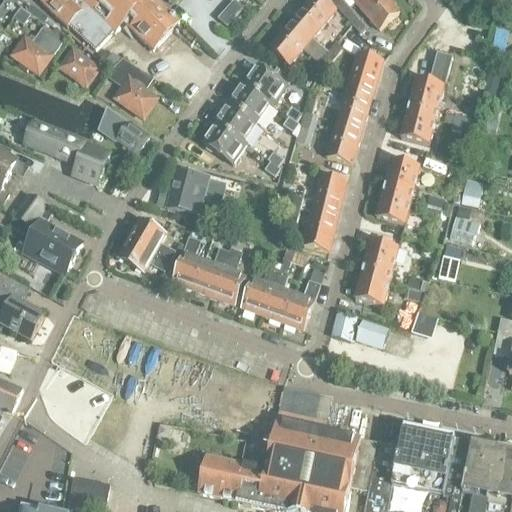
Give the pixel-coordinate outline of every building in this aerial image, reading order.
[(45,0),(41,4),(67,28),(69,27),(96,53),(104,45),(115,34),(124,25),(154,53),(177,28),(180,25),(153,0),(45,0)] [(320,0),(312,0),(293,23),(330,54),(337,45),(320,31),(336,13),(320,0)] [(330,0),(343,15),(349,10),(340,0),(330,0)] [(398,15),(385,0),(361,0),(356,4),(379,31),(398,15)] [(235,3),(227,12),(236,20),(244,11),(235,3)] [(511,11),(500,9),(497,21),(511,23),(511,11)] [(21,10),(14,20),(24,28),(31,17),(21,10)] [(364,29),(349,10),(343,15),(359,34),(364,29)] [(323,77),(324,76),(337,61),(330,54),(293,23),(270,50),(290,67),(302,53),(318,67),(314,70),(323,77)] [(42,79),(66,44),(50,33),(45,29),(34,44),(27,40),(14,59),(24,66),(22,69),(30,74),(32,72),(42,79)] [(56,29),(53,34),(63,41),(66,36),(56,29)] [(503,61),(509,34),(494,31),(489,57),(503,61)] [(337,61),(344,52),(337,45),(330,54),(337,61)] [(102,72),(72,52),(60,69),(86,87),(94,76),(97,79),(102,72)] [(122,63),(113,55),(103,66),(111,73),(122,63)] [(408,117),(421,121),(424,110),(439,114),(453,59),(437,55),(430,86),(417,83),(408,117)] [(382,63),(358,56),(348,89),(372,98),(382,63)] [(289,91),(259,70),(246,88),(271,107),(275,110),(289,91)] [(117,103),(144,122),(158,102),(130,83),(130,84),(117,75),(112,83),(125,92),(117,103)] [(243,86),(229,106),(257,126),(271,107),(246,88),(243,86)] [(495,98),(497,91),(493,88),(485,86),(483,96),(495,98)] [(348,89),(337,125),(362,132),(372,98),(348,89)] [(312,117),(316,102),(308,100),(303,115),(312,117)] [(215,125),(218,127),(243,146),(245,144),(257,126),(229,106),(215,125)] [(439,114),(424,110),(421,121),(408,117),(402,142),(430,149),(439,114)] [(289,120),(296,126),(302,118),(292,111),(286,119),(289,120)] [(317,119),(312,117),(303,115),(294,145),(302,147),(309,149),(317,119)] [(462,135),(470,137),(474,124),(466,122),(467,121),(455,118),(455,119),(447,117),(445,125),(452,127),(451,132),(454,133),(453,135),(462,137),(462,135)] [(129,151),(137,157),(149,140),(129,126),(128,127),(115,118),(105,133),(119,142),(118,143),(125,148),(123,150),(127,153),(129,151)] [(299,128),(296,126),(289,120),(283,128),(293,135),(299,128)] [(484,121),(481,134),(495,137),(498,124),(484,121)] [(78,166),(74,178),(86,182),(97,151),(85,146),(85,145),(52,132),(53,130),(33,123),(25,144),(25,146),(78,166)] [(327,159),(351,166),(362,132),(337,125),(327,159)] [(248,146),(245,144),(243,146),(218,127),(204,146),(233,167),(248,146)] [(13,152),(0,144),(0,153),(10,159),(13,152)] [(98,187),(110,156),(97,151),(86,182),(98,187)] [(0,192),(1,193),(12,174),(17,164),(18,163),(10,159),(0,153),(0,192)] [(270,165),(271,164),(279,170),(284,163),(274,155),(268,163),(270,165)] [(281,172),(279,170),(271,164),(270,165),(265,173),(275,180),(281,172)] [(393,164),(386,187),(401,191),(398,202),(412,205),(421,171),(393,164)] [(159,208),(202,218),(211,182),(177,173),(171,197),(162,195),(159,208)] [(235,202),(240,186),(216,179),(211,195),(235,202)] [(321,179),(313,214),(337,220),(346,185),(321,179)] [(479,211),(483,187),(467,183),(461,207),(479,211)] [(398,202),(401,191),(386,187),(377,222),(406,230),(412,205),(398,202)] [(297,189),(293,204),(302,207),(306,192),(297,189)] [(35,230),(32,228),(44,207),(30,199),(15,219),(20,222),(15,231),(30,239),(35,230)] [(430,199),(427,209),(442,212),(444,203),(430,199)] [(298,221),(302,207),(293,204),(289,219),(298,221)] [(451,215),(453,207),(445,205),(443,213),(451,215)] [(47,209),(41,219),(40,221),(49,226),(56,214),(47,209)] [(439,224),(441,213),(442,212),(427,209),(424,220),(439,224)] [(459,210),(457,219),(469,222),(472,213),(459,210)] [(304,249),(329,255),(337,220),(313,214),(304,249)] [(481,251),(487,229),(456,219),(450,241),(481,251)] [(166,236),(140,221),(129,240),(170,264),(175,255),(167,250),(160,245),(166,236)] [(24,254),(67,276),(83,246),(41,224),(24,254)] [(173,286),(193,294),(204,265),(196,262),(201,245),(205,247),(209,238),(193,232),(190,241),(173,286)] [(164,274),(170,264),(129,240),(118,259),(144,274),(149,265),(164,274)] [(371,244),(365,269),(379,272),(377,283),(391,286),(400,251),(371,244)] [(447,248),(444,260),(460,264),(463,252),(447,248)] [(193,294),(214,301),(230,256),(221,252),(217,261),(215,269),(204,265),(193,294)] [(263,319),(283,326),(294,298),(284,294),(286,286),(289,277),(288,277),(292,265),(293,266),(297,255),(287,252),(282,268),(281,268),(263,319)] [(308,259),(297,255),(293,266),(305,270),(308,259)] [(235,276),(237,268),(241,260),(230,256),(214,301),(234,308),(245,280),(235,276)] [(242,311),(263,319),(281,268),(272,264),(263,287),(253,283),(242,311)] [(377,283),(379,272),(365,269),(356,303),(384,311),(391,286),(377,283)] [(24,304),(30,293),(0,275),(0,306),(6,310),(0,321),(0,325),(32,344),(47,317),(24,304)] [(429,286),(410,281),(408,290),(421,294),(425,295),(429,286)] [(320,289),(309,285),(306,294),(303,301),(294,298),(283,326),(304,333),(320,289)] [(419,305),(421,294),(408,290),(405,301),(419,305)] [(333,341),(351,345),(357,320),(340,315),(333,341)] [(429,340),(434,320),(420,316),(413,335),(429,340)] [(511,324),(501,322),(498,335),(511,337),(511,324)] [(357,344),(384,353),(390,334),(363,325),(357,344)] [(511,337),(498,335),(493,357),(511,361),(511,364),(509,377),(511,377),(511,337)] [(348,366),(345,377),(372,383),(375,372),(348,366)] [(0,415),(1,416),(3,411),(13,415),(23,391),(0,381),(0,415)] [(286,391),(280,414),(280,417),(292,420),(298,393),(286,391)] [(322,399),(310,396),(298,393),(292,420),(316,425),(322,399)] [(334,401),(322,399),(316,425),(328,428),(333,407),(334,401)] [(346,439),(351,410),(333,407),(328,428),(327,434),(346,439)] [(267,473),(242,467),(233,505),(263,511),(346,511),(351,492),(351,491),(369,494),(378,446),(362,442),(346,439),(327,434),(328,428),(316,425),(292,420),(280,417),(278,424),(267,473)] [(378,446),(369,494),(365,511),(389,511),(394,489),(451,501),(448,511),(458,511),(461,503),(462,503),(463,496),(472,497),(468,511),(485,511),(498,450),(402,431),(398,450),(378,446)] [(511,511),(511,452),(498,450),(485,511),(511,511)] [(242,467),(208,460),(199,498),(233,505),(242,467)] [(68,510),(77,511),(105,511),(110,489),(99,487),(74,482),(68,510)] [(446,504),(442,501),(437,501),(433,504),(432,509),(432,511),(446,511),(448,508),(446,504)]
